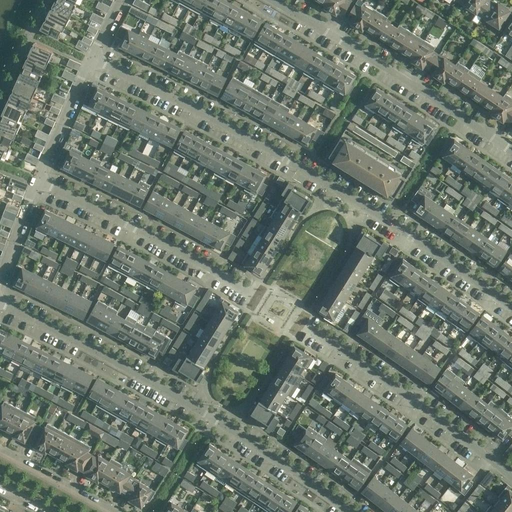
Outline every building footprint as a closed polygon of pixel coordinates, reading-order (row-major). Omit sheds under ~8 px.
[(77,4),(68,0),(55,0),(52,6),(71,16),(77,4)] [(150,5),(140,0),(134,0),(132,4),(142,9),(147,11),(150,5)] [(180,0),(179,3),(189,8),(193,0),(180,0)] [(193,0),(189,8),(199,14),(206,0),(193,0)] [(212,16),(220,0),(206,0),(199,14),(200,14),(202,11),(212,16)] [(230,5),(220,0),(212,16),(222,21),(230,5)] [(328,0),(326,5),(326,4),(324,8),(325,8),(325,10),(330,12),(331,12),(336,15),(337,12),(343,16),(351,1),(349,0),(328,0)] [(460,0),(459,2),(482,17),(492,2),(489,0),(460,0)] [(96,7),(107,13),(110,7),(99,1),(96,7)] [(362,30),(364,27),(375,9),(364,2),(361,7),(355,3),(346,18),(352,21),(350,23),(356,26),(355,28),(360,30),(361,30),(362,30)] [(498,3),(497,5),(492,2),(482,17),(504,31),(511,19),(511,14),(509,13),(510,11),(505,7),(505,6),(500,3),(499,4),(498,3)] [(423,13),(426,8),(420,4),(416,9),(423,13)] [(240,10),(230,5),(222,21),(220,24),(230,30),(232,27),(241,10),(241,9),(240,10)] [(65,26),(71,16),(52,6),(47,17),(65,26)] [(149,12),(155,15),(157,10),(151,7),(149,12)] [(433,13),(426,8),(423,13),(430,18),(433,13)] [(364,27),(370,31),(370,32),(376,36),(387,17),(375,9),(364,27)] [(242,32),(250,16),(245,13),(246,12),(241,10),(232,27),(230,30),(230,31),(240,36),(242,32)] [(90,18),(101,24),(104,18),(93,13),(90,18)] [(169,22),(172,17),(165,14),(163,19),(169,22)] [(261,22),(250,16),(242,32),(252,38),(261,22)] [(436,23),(445,29),(450,21),(440,16),(436,23)] [(65,26),(47,17),(41,29),(58,37),(61,30),(63,31),(65,26)] [(178,20),(172,17),(169,22),(175,25),(178,20)] [(387,17),(376,36),(381,39),(383,39),(388,42),(400,25),(399,24),(397,28),(385,21),(388,17),(387,17)] [(271,28),(265,24),(254,43),(264,50),(276,29),(272,27),(271,28)] [(87,30),(96,34),(98,30),(90,25),(87,30)] [(400,25),(388,42),(394,46),(394,47),(400,51),(412,32),(400,25)] [(139,34),(121,26),(116,35),(124,39),(120,47),(131,52),(132,50),(131,50),(139,34)] [(196,28),(192,26),(188,33),(193,35),(196,28)] [(281,32),(276,29),(264,50),(274,55),(285,36),(280,33),(281,32)] [(141,30),(139,34),(131,50),(132,50),(136,52),(136,53),(140,55),(148,39),(151,35),(141,30)] [(412,32),(400,51),(406,55),(407,54),(412,57),(424,40),(412,32)] [(210,42),(213,37),(207,34),(204,39),(210,42)] [(86,52),(93,40),(84,36),(82,41),(79,39),(75,47),(86,52)] [(284,61),(296,41),(291,38),(291,39),(285,36),(274,55),(284,61)] [(219,40),(213,37),(210,42),(217,45),(219,40)] [(158,44),(148,39),(140,55),(145,58),(146,57),(151,59),(158,44)] [(424,40),(412,57),(411,61),(412,61),(412,63),(416,65),(417,65),(423,68),(424,66),(429,69),(438,55),(433,51),(435,47),(424,40)] [(296,41),(284,61),(294,67),(305,48),(296,42),(296,41)] [(482,51),(485,46),(478,42),(475,46),(482,51)] [(48,63),(53,51),(34,43),(29,54),(48,63)] [(168,49),(158,44),(151,59),(156,62),(155,63),(160,65),(168,49)] [(231,52),(234,47),(227,44),(225,49),(231,52)] [(492,51),(485,46),(482,51),(489,56),(492,51)] [(240,50),(234,47),(231,52),(237,56),(240,50)] [(314,54),(305,48),(294,67),(296,64),(305,69),(303,73),(315,53),(315,52),(314,54)] [(177,54),(168,49),(160,65),(164,67),(165,66),(170,69),(179,50),(177,54)] [(179,50),(170,69),(175,71),(175,72),(179,75),(189,55),(179,50)] [(320,56),(315,53),(303,73),(313,79),(325,60),(319,57),(320,56)] [(46,67),(48,63),(29,54),(23,66),(43,75),(43,74),(41,73),(44,67),(46,67)] [(189,55),(179,75),(184,77),(184,76),(189,78),(199,59),(189,55)] [(443,58),(438,55),(429,69),(434,72),(433,74),(438,78),(437,79),(442,82),(443,81),(444,82),(446,79),(455,65),(444,57),(443,58)] [(255,65),(258,60),(252,57),(249,62),(255,65)] [(506,67),(509,62),(502,58),(499,62),(506,67)] [(81,64),(70,59),(67,65),(78,70),(81,64)] [(199,59),(189,78),(194,81),(194,82),(198,84),(208,64),(199,59)] [(264,64),(258,60),(255,65),(261,69),(264,64)] [(334,65),(325,60),(313,79),(314,79),(316,75),(325,81),(323,84),(335,64),(334,65)] [(446,79),(452,83),(452,84),(457,88),(470,69),(458,61),(455,65),(446,79)] [(209,64),(208,64),(198,84),(203,86),(204,85),(209,88),(216,73),(207,68),(209,64)] [(340,67),(335,64),(323,84),(333,90),(345,69),(344,69),(345,69),(344,71),(339,68),(340,67)] [(43,75),(23,66),(25,67),(23,71),(22,70),(18,78),(38,86),(43,75)] [(275,76),(278,71),(272,68),(269,73),(275,76)] [(356,75),(345,69),(333,90),(334,89),(344,95),(346,93),(348,95),(354,85),(351,83),(356,76),(356,75)] [(470,69),(457,88),(463,92),(464,91),(470,95),(482,77),(470,69)] [(62,76),(73,81),(76,75),(65,70),(62,76)] [(284,75),(278,71),(275,76),(281,80),(284,75)] [(216,73),(209,88),(214,90),(213,91),(218,94),(226,78),(216,73)] [(228,99),(232,101),(243,82),(233,77),(223,95),(228,98),(228,99)] [(482,77),(470,95),(476,99),(476,100),(481,104),(491,89),(480,81),(482,78),(482,77)] [(33,97),(38,86),(18,78),(13,89),(33,97)] [(292,88),(296,80),(292,78),(288,85),(292,88)] [(300,83),(296,80),(292,88),(296,90),(300,83)] [(243,82),(232,101),(237,104),(237,103),(242,106),(252,87),(243,82)] [(60,88),(68,92),(71,87),(62,83),(60,88)] [(94,95),(88,93),(83,103),(99,110),(97,114),(98,114),(107,94),(108,94),(109,92),(98,87),(94,95)] [(252,87),(242,106),(247,108),(247,109),(251,112),(262,93),(252,87)] [(31,102),(33,97),(13,89),(8,101),(27,109),(28,109),(26,108),(29,101),(31,102)] [(386,96),(375,89),(372,95),(368,93),(363,102),(376,111),(386,96)] [(491,89),(481,104),(486,107),(488,107),(494,111),(506,93),(505,93),(503,97),(491,89)] [(315,99),(318,94),(312,90),(309,95),(315,99)] [(51,100),(63,105),(66,99),(54,93),(51,100)] [(262,93),(251,112),(255,114),(256,113),(261,116),(271,98),(262,93)] [(494,111),(492,114),(493,114),(492,116),(497,119),(498,118),(503,121),(505,119),(510,123),(511,119),(511,97),(506,93),(494,111)] [(117,99),(108,94),(107,94),(98,114),(108,119),(119,98),(118,98),(117,99)] [(324,97),(318,94),(315,99),(321,102),(324,97)] [(391,99),(386,96),(376,111),(386,117),(396,101),(391,98),(391,99)] [(119,98),(108,119),(118,124),(128,104),(123,102),(123,101),(119,98)] [(272,98),(271,98),(261,116),(266,119),(265,120),(270,122),(281,103),(280,103),(278,107),(269,102),(272,98)] [(27,109),(8,101),(2,114),(21,122),(22,122),(18,120),(22,112),(25,114),(27,109)] [(400,104),(396,101),(386,117),(395,123),(392,126),(393,127),(405,108),(400,105),(400,104)] [(341,106),(333,102),(330,107),(338,111),(341,106)] [(281,103),(270,122),(274,125),(275,124),(280,127),(290,108),(281,103)] [(133,107),(128,104),(118,124),(129,129),(139,108),(134,106),(133,107)] [(50,111),(58,114),(61,109),(52,106),(50,111)] [(144,111),(139,108),(129,129),(131,126),(141,130),(149,114),(143,112),(144,111)] [(290,109),(290,108),(280,127),(285,129),(284,131),(289,133),(298,117),(288,112),(290,109)] [(405,108),(393,127),(402,133),(415,113),(410,110),(409,111),(405,108)] [(415,113),(402,133),(403,133),(405,130),(414,135),(424,120),(419,117),(420,116),(415,113)] [(0,126),(16,134),(21,122),(2,114),(4,115),(2,119),(0,118),(0,126)] [(159,119),(149,114),(141,130),(151,135),(159,119)] [(352,119),(359,124),(362,119),(355,114),(352,119)] [(307,123),(298,117),(289,133),(293,135),(294,134),(298,137),(297,139),(298,139),(307,123)] [(44,123),(53,126),(55,122),(46,118),(44,123)] [(169,124),(159,119),(151,135),(161,140),(169,124)] [(427,144),(436,131),(433,129),(434,127),(424,120),(412,139),(422,146),(424,142),(427,144)] [(85,125),(75,121),(73,126),(82,130),(85,125)] [(350,122),(347,127),(353,130),(356,126),(350,122)] [(324,132),(307,123),(298,139),(308,145),(312,138),(319,142),(324,132)] [(179,129),(169,124),(161,140),(172,146),(181,128),(180,127),(179,129)] [(368,129),(375,134),(378,129),(371,124),(368,129)] [(14,139),(16,134),(0,126),(0,140),(11,146),(11,145),(10,144),(12,138),(14,139)] [(80,133),(72,129),(70,134),(78,138),(80,133)] [(102,133),(94,129),(91,135),(99,139),(102,133)] [(385,133),(378,129),(375,134),(382,138),(385,133)] [(35,136),(47,141),(49,135),(38,130),(35,136)] [(185,130),(174,151),(184,157),(195,138),(185,132),(186,131),(185,130)] [(109,145),(113,137),(107,135),(104,142),(109,145)] [(394,146),(397,141),(390,136),(387,141),(394,146)] [(22,137),(23,145),(31,145),(31,137),(22,137)] [(118,140),(113,137),(109,145),(115,147),(118,140)] [(99,142),(91,138),(89,143),(96,147),(99,142)] [(204,143),(195,138),(184,157),(185,157),(187,154),(196,159),(205,142),(204,143)] [(340,138),(329,156),(395,197),(406,179),(394,171),(396,169),(395,168),(394,169),(389,165),(390,165),(389,164),(387,167),(353,146),(354,143),(347,138),(345,141),(340,138)] [(449,147),(446,145),(440,154),(453,163),(465,146),(454,139),(454,140),(449,147)] [(11,146),(0,140),(0,157),(2,158),(6,149),(9,151),(11,146)] [(404,145),(397,141),(394,146),(401,150),(404,145)] [(33,147),(42,151),(44,146),(36,142),(33,147)] [(105,152),(109,145),(104,142),(100,150),(105,152)] [(210,145),(205,142),(196,159),(206,164),(215,148),(210,146),(210,145)] [(64,147),(65,144),(57,162),(59,157),(65,160),(62,167),(72,172),(73,170),(82,151),(72,146),(70,150),(64,147)] [(129,154),(132,148),(125,144),(122,150),(129,154)] [(111,155),(115,147),(109,145),(105,152),(111,155)] [(465,146),(453,163),(463,169),(473,154),(464,148),(465,147),(465,146)] [(140,152),(132,148),(129,154),(137,157),(140,152)] [(225,154),(215,148),(206,164),(216,169),(214,173),(225,154)] [(83,151),(82,151),(73,170),(83,175),(92,156),(91,156),(90,160),(81,155),(83,151)] [(410,156),(417,160),(420,155),(413,151),(410,156)] [(126,161),(128,156),(121,152),(118,157),(126,161)] [(25,159),(36,164),(39,158),(28,153),(25,159)] [(150,163),(153,158),(145,154),(143,160),(150,163)] [(235,159),(225,154),(214,173),(224,179),(235,159)] [(473,154),(463,169),(472,176),(482,161),(473,154)] [(92,156),(83,175),(93,180),(102,161),(92,156)] [(135,166),(138,160),(128,156),(126,161),(135,166)] [(161,161),(153,158),(150,163),(158,167),(161,161)] [(245,165),(235,159),(224,179),(225,179),(227,175),(236,181),(246,163),(245,163),(245,165)] [(145,170),(147,165),(138,160),(135,166),(145,170)] [(102,161),(93,180),(102,184),(109,169),(100,165),(102,161)] [(492,167),(482,161),(472,176),(481,182),(492,167)] [(246,163),(236,181),(246,186),(244,190),(255,170),(250,167),(250,166),(246,164),(246,163)] [(155,169),(147,165),(145,170),(153,174),(155,169)] [(174,176),(177,171),(167,165),(164,171),(174,176)] [(501,174),(492,167),(481,182),(491,189),(501,174)] [(256,168),(255,170),(244,190),(255,195),(257,192),(262,195),(267,185),(262,182),(267,174),(256,168)] [(119,174),(109,169),(102,184),(112,189),(119,174)] [(184,181),(187,176),(184,174),(177,171),(174,176),(184,181)] [(169,182),(171,178),(162,173),(160,178),(169,182)] [(426,177),(433,182),(436,177),(429,173),(426,177)] [(129,179),(119,174),(112,189),(122,194),(129,179)] [(510,180),(501,174),(491,189),(500,195),(497,198),(498,199),(511,179),(510,180)] [(194,187),(197,182),(187,176),(184,181),(194,187)] [(276,181),(282,185),(285,180),(279,176),(276,181)] [(26,190),(28,184),(11,178),(9,184),(26,190)] [(180,183),(171,178),(169,182),(178,187),(180,183)] [(138,183),(129,179),(122,194),(131,199),(140,180),(138,183)] [(511,180),(511,179),(498,199),(507,205),(511,197),(511,180)] [(140,180),(131,199),(140,203),(140,205),(141,205),(151,185),(140,180)] [(205,186),(197,182),(194,187),(202,191),(205,186)] [(287,195),(285,199),(284,199),(300,209),(302,211),(308,202),(310,203),(311,202),(309,201),(310,198),(293,188),(294,185),(288,182),(282,193),(283,192),(287,195)] [(190,194),(192,189),(184,185),(182,190),(190,194)] [(452,195),(455,191),(449,187),(446,191),(452,195)] [(213,198),(217,191),(211,188),(208,195),(212,198),(213,198)] [(200,193),(192,189),(190,194),(197,198),(200,193)] [(271,200),(275,193),(270,190),(266,197),(271,200)] [(434,202),(418,190),(412,199),(419,204),(415,211),(414,210),(414,211),(424,217),(434,202)] [(146,206),(155,211),(163,196),(153,191),(144,207),(145,208),(146,206)] [(222,194),(217,191),(213,198),(218,201),(222,194)] [(461,195),(455,191),(452,195),(458,199),(461,195)] [(472,201),(477,194),(473,191),(468,198),(472,201)] [(12,198),(21,201),(23,196),(14,193),(12,198)] [(481,196),(477,194),(472,201),(476,203),(481,196)] [(209,205),(213,198),(212,198),(208,195),(204,202),(209,205)] [(172,201),(163,196),(155,211),(164,216),(172,201)] [(284,199),(285,199),(282,197),(276,207),(295,219),(298,215),(297,214),(300,209),(284,199)] [(214,208),(218,201),(213,198),(209,205),(214,208)] [(468,207),(472,201),(468,198),(463,204),(468,207)] [(234,209),(237,203),(230,199),(227,205),(234,209)] [(182,206),(172,201),(164,216),(174,221),(182,206)] [(263,202),(259,209),(263,212),(268,205),(263,202)] [(443,208),(434,202),(424,217),(424,218),(425,217),(424,217),(425,216),(434,222),(443,208)] [(493,206),(487,202),(483,207),(489,211),(493,206)] [(5,209),(17,214),(19,208),(7,203),(5,209)] [(246,208),(237,203),(234,209),(243,214),(246,208)] [(191,212),(182,206),(174,221),(183,226),(191,212)] [(227,214),(230,209),(223,206),(220,210),(227,214)] [(498,210),(493,206),(489,211),(495,215),(498,210)] [(295,219),(276,207),(270,216),(274,219),(288,227),(292,223),(293,223),(295,219)] [(443,208),(434,222),(443,228),(452,214),(443,208)] [(42,217),(36,214),(32,224),(37,226),(36,230),(46,235),(48,232),(55,217),(56,214),(46,209),(42,217)] [(238,214),(230,209),(227,214),(236,219),(238,214)] [(259,219),(263,212),(259,209),(254,216),(259,219)] [(488,220),(490,215),(485,211),(482,216),(488,220)] [(201,217),(191,212),(183,226),(193,232),(201,217)] [(452,214),(443,228),(452,234),(461,220),(452,214)] [(496,219),(490,215),(488,220),(493,224),(496,219)] [(508,224),(511,219),(505,215),(502,220),(508,224)] [(0,223),(12,227),(14,221),(2,217),(0,223)] [(65,221),(55,217),(48,232),(58,236),(65,221)] [(211,222),(201,217),(193,232),(203,237),(211,222)] [(288,227),(274,219),(269,227),(265,225),(284,237),(286,233),(285,232),(288,227)] [(252,220),(247,227),(252,230),(256,223),(252,220)] [(461,220),(452,234),(461,240),(470,226),(461,220)] [(75,226),(65,221),(58,236),(67,241),(75,226)] [(220,227),(211,222),(203,237),(212,242),(220,227)] [(508,228),(502,224),(499,228),(505,232),(508,228)] [(284,237),(265,225),(259,235),(277,246),(280,241),(281,241),(284,237)] [(84,231),(75,226),(67,241),(77,246),(84,231)] [(479,232),(470,226),(461,240),(469,246),(479,232)] [(235,235),(220,227),(212,242),(211,244),(221,249),(225,242),(230,245),(235,235)] [(247,237),(252,230),(247,227),(243,234),(247,237)] [(0,230),(0,234),(8,237),(10,232),(1,229),(0,230)] [(94,235),(84,231),(77,246),(87,251),(94,235)] [(382,243),(364,232),(356,245),(359,246),(374,255),(373,255),(374,256),(377,252),(382,255),(389,244),(383,240),(382,243)] [(479,232),(469,246),(478,252),(488,238),(479,232)] [(104,240),(94,235),(87,251),(97,255),(104,240)] [(277,246),(259,235),(263,237),(257,246),(272,256),(275,251),(274,251),(277,246)] [(33,246),(35,241),(26,237),(24,242),(33,246)] [(488,238),(478,252),(487,258),(497,244),(488,238)] [(114,245),(104,240),(97,255),(106,260),(114,245)] [(497,244),(487,258),(497,265),(506,251),(497,244)] [(30,255),(32,250),(24,246),(21,251),(30,255)] [(272,256),(257,246),(252,255),(248,252),(248,253),(266,264),(269,259),(270,260),(272,256)] [(374,255),(359,246),(357,250),(356,249),(353,254),(368,264),(373,255),(374,255)] [(395,255),(399,250),(393,246),(389,252),(395,255)] [(118,247),(108,266),(118,271),(128,253),(118,247)] [(231,252),(227,258),(233,261),(236,255),(231,252)] [(137,257),(128,253),(118,271),(128,276),(138,257),(138,256),(137,257)] [(266,264),(248,253),(242,262),(245,265),(243,268),(251,272),(253,269),(261,275),(262,274),(261,273),(264,270),(262,269),(266,264)] [(368,264),(353,254),(349,260),(350,261),(348,264),(362,273),(368,264)] [(511,270),(511,255),(510,254),(500,267),(509,274),(511,270)] [(143,259),(138,257),(128,276),(137,281),(147,263),(142,260),(143,259)] [(398,266),(395,265),(389,273),(392,275),(389,279),(399,286),(402,282),(402,283),(412,268),(413,266),(414,266),(403,258),(403,259),(398,266)] [(157,268),(147,263),(137,281),(139,278),(148,282),(146,286),(147,286),(157,268)] [(362,273),(348,264),(346,268),(345,267),(341,273),(357,282),(362,273)] [(33,273),(17,265),(13,275),(18,277),(14,285),(25,290),(26,288),(33,273)] [(166,273),(157,268),(147,286),(156,291),(166,273)] [(412,268),(402,283),(411,289),(422,274),(421,274),(422,273),(417,270),(417,271),(412,268)] [(43,277),(33,273),(26,288),(30,290),(29,291),(35,294),(43,277)] [(175,278),(166,273),(156,291),(157,292),(158,288),(168,293),(176,277),(175,278)] [(357,282),(341,273),(338,278),(339,279),(336,283),(351,291),(357,282)] [(378,283),(382,277),(377,274),(374,280),(378,283)] [(422,274),(411,289),(420,295),(417,298),(418,299),(431,281),(422,274)] [(53,282),(43,277),(35,294),(40,296),(41,295),(45,297),(53,282)] [(181,279),(176,277),(168,293),(177,298),(175,301),(175,302),(185,284),(184,284),(185,283),(180,280),(181,279)] [(374,289),(378,283),(374,280),(370,286),(374,289)] [(186,281),(185,283),(184,284),(185,284),(175,302),(185,307),(187,303),(193,306),(198,297),(192,294),(196,286),(186,281)] [(431,281),(418,299),(427,305),(440,287),(441,286),(436,283),(435,284),(431,281)] [(62,287),(53,282),(45,297),(49,299),(48,300),(55,303),(62,287)] [(351,291),(336,283),(334,286),(333,286),(330,291),(345,301),(351,291)] [(113,296),(116,292),(105,286),(102,290),(113,296)] [(72,292),(62,287),(55,303),(60,306),(60,304),(65,307),(72,292)] [(439,308),(439,309),(449,294),(440,287),(427,305),(426,307),(435,313),(439,308)] [(203,295),(209,298),(213,291),(208,288),(203,295)] [(345,301),(330,291),(326,296),(327,297),(325,301),(339,310),(345,301)] [(82,296),(72,292),(65,307),(68,308),(68,309),(74,312),(82,296)] [(367,301),(370,295),(366,293),(362,299),(367,301)] [(391,298),(384,293),(381,298),(387,303),(391,298)] [(449,294),(439,309),(448,315),(459,299),(455,296),(454,297),(449,294)] [(82,296),(74,312),(79,315),(80,314),(84,316),(92,301),(82,296)] [(224,298),(216,311),(231,320),(237,310),(230,306),(231,303),(224,298)] [(393,307),(397,302),(391,298),(387,303),(393,307)] [(363,307),(367,301),(362,299),(358,305),(363,307)] [(459,299),(448,315),(457,321),(455,325),(468,307),(463,303),(464,302),(459,299)] [(88,318),(98,324),(108,305),(98,300),(88,318)] [(339,310),(325,301),(322,306),(321,305),(318,310),(326,315),(325,317),(324,317),(324,318),(335,325),(335,324),(332,322),(339,310)] [(386,312),(389,308),(383,303),(380,307),(386,312)] [(108,305),(98,324),(108,329),(118,310),(108,305)] [(406,316),(409,311),(404,307),(400,312),(406,316)] [(468,307),(455,325),(465,332),(478,314),(468,307)] [(131,308),(128,314),(138,319),(141,313),(131,308)] [(392,316),(395,312),(389,308),(386,312),(392,316)] [(118,310),(108,329),(117,334),(125,319),(116,314),(118,311),(118,310)] [(216,311),(211,320),(225,329),(231,320),(216,311)] [(355,320),(359,314),(354,311),(351,317),(355,320)] [(415,315),(409,311),(406,316),(412,320),(415,315)] [(177,316),(170,312),(167,317),(174,320),(177,316)] [(367,340),(369,338),(368,338),(378,324),(364,314),(358,323),(362,326),(357,333),(367,340)] [(127,339),(137,321),(137,320),(128,315),(125,319),(117,334),(127,339)] [(404,324),(407,320),(401,316),(398,320),(404,324)] [(480,338),(491,324),(482,317),(468,334),(477,341),(480,338)] [(161,322),(168,326),(170,322),(163,318),(161,322)] [(211,320),(205,329),(219,338),(225,329),(211,320)] [(409,328),(413,324),(407,320),(404,324),(409,328)] [(137,321),(127,339),(132,342),(131,343),(136,345),(146,326),(137,321)] [(424,331),(429,324),(426,321),(421,328),(424,331)] [(347,332),(351,326),(346,324),(343,329),(347,332)] [(387,330),(378,324),(368,338),(369,338),(377,344),(387,330)] [(428,333),(433,326),(429,324),(424,331),(428,333)] [(480,338),(477,341),(487,349),(490,345),(489,345),(501,330),(497,327),(496,328),(491,324),(480,338)] [(146,326),(136,345),(136,346),(137,344),(145,349),(146,348),(154,335),(144,330),(146,326)] [(420,337),(424,331),(421,328),(416,334),(420,337)] [(0,350),(2,352),(11,334),(1,329),(0,329),(0,350)] [(205,329),(199,338),(213,347),(219,338),(205,329)] [(396,337),(387,330),(377,344),(386,350),(396,337)] [(489,345),(490,345),(498,352),(499,352),(509,338),(505,334),(505,333),(501,330),(489,345)] [(424,340),(428,333),(424,331),(420,337),(424,340)] [(443,342),(447,337),(441,333),(437,338),(443,342)] [(12,334),(11,334),(2,352),(12,357),(21,340),(20,341),(11,336),(12,334)] [(169,343),(154,335),(146,348),(145,349),(144,351),(154,357),(158,350),(164,353),(169,343)] [(405,343),(396,337),(386,350),(395,357),(405,343)] [(449,346),(452,341),(447,337),(443,342),(449,346)] [(199,338),(193,348),(208,357),(213,347),(199,338)] [(499,352),(498,352),(495,355),(505,363),(508,359),(507,359),(511,352),(511,339),(509,338),(499,352)] [(26,343),(21,340),(12,357),(23,362),(31,346),(25,344),(26,343)] [(442,345),(436,341),(433,345),(439,349),(442,345)] [(405,343),(395,357),(404,363),(414,349),(405,343)] [(448,349),(442,345),(439,349),(445,353),(448,349)] [(41,351),(31,346),(23,362),(33,367),(41,351)] [(303,351),(296,347),(290,356),(308,368),(314,358),(310,356),(312,353),(305,348),(303,351)] [(193,348),(188,356),(202,365),(208,357),(193,348)] [(414,349),(404,363),(413,369),(422,355),(414,349)] [(465,358),(469,353),(463,349),(460,354),(465,358)] [(51,356),(41,351),(33,367),(43,373),(51,356)] [(434,358),(425,351),(422,355),(413,369),(422,375),(431,362),(434,358)] [(474,358),(469,353),(465,358),(471,362),(474,358)] [(179,357),(172,367),(178,371),(180,369),(197,380),(205,367),(202,365),(188,356),(187,355),(184,360),(179,357)] [(61,361),(51,356),(43,373),(53,378),(62,360),(61,360),(61,361)] [(163,362),(169,365),(172,360),(166,356),(163,362)] [(308,368),(290,356),(285,366),(299,375),(304,366),(308,368)] [(465,362),(459,357),(456,362),(462,366),(465,362)] [(67,363),(62,360),(53,378),(63,383),(61,386),(71,367),(66,364),(67,363)] [(328,363),(324,360),(320,367),(324,370),(328,363)] [(431,362),(422,375),(430,381),(429,382),(430,383),(440,368),(431,362)] [(470,366),(465,362),(462,366),(467,370),(470,366)] [(482,373),(487,366),(484,364),(479,370),(482,373)] [(299,375),(285,366),(279,375),(293,384),(299,375)] [(486,376),(491,369),(487,366),(482,373),(486,376)] [(82,372),(71,367),(61,386),(72,392),(82,372)] [(439,387),(443,391),(456,374),(447,367),(433,385),(434,386),(438,388),(439,387)] [(6,370),(3,376),(9,378),(12,373),(6,370)] [(478,379),(482,373),(479,370),(474,376),(478,379)] [(82,371),(82,372),(72,392),(74,388),(84,393),(92,377),(87,374),(87,373),(82,371)] [(316,373),(312,379),(316,382),(320,376),(316,373)] [(323,392),(332,399),(345,380),(336,373),(331,380),(325,376),(319,385),(325,389),(323,392)] [(481,382),(486,376),(482,373),(478,379),(481,382)] [(456,374),(443,391),(452,398),(462,384),(465,381),(456,374)] [(293,384),(279,375),(273,384),(288,393),(292,396),(297,386),(293,384)] [(501,386),(505,381),(499,377),(496,382),(501,386)] [(98,401),(96,405),(107,386),(97,380),(88,395),(98,401)] [(345,380),(332,399),(335,396),(343,402),(353,388),(344,382),(346,380),(345,380)] [(507,390),(511,385),(505,381),(501,386),(507,390)] [(288,393),(273,384),(267,393),(282,402),(288,393)] [(462,384),(452,398),(461,404),(471,391),(462,384)] [(500,389),(494,384),(490,388),(497,393),(500,389)] [(24,387),(20,385),(17,391),(25,395),(28,389),(24,387)] [(117,391),(107,386),(96,405),(106,411),(117,391)] [(44,396),(47,390),(41,387),(39,393),(44,396)] [(362,394),(353,388),(343,402),(352,408),(362,394)] [(52,393),(47,390),(44,396),(50,398),(52,393)] [(127,397),(117,391),(106,411),(116,416),(128,396),(127,396),(127,397)] [(305,400),(309,394),(305,391),(301,397),(305,400)] [(471,391),(461,404),(469,411),(479,398),(471,391)] [(282,402),(267,393),(262,402),(276,411),(282,402)] [(370,401),(362,394),(352,408),(361,414),(370,401)] [(133,399),(128,396),(116,416),(126,422),(137,403),(132,400),(133,399)] [(64,406),(67,401),(62,398),(58,403),(64,406)] [(479,398),(469,411),(478,417),(488,404),(479,398)] [(262,402),(259,400),(251,413),(269,424),(267,426),(273,430),(279,420),(274,417),(277,412),(276,411),(262,402)] [(488,404),(478,417),(486,424),(499,407),(491,400),(488,404)] [(1,407),(0,405),(0,426),(4,428),(3,430),(15,406),(4,401),(1,407)] [(73,404),(67,401),(64,406),(70,409),(73,404)] [(370,401),(361,414),(370,421),(379,407),(370,401)] [(147,408),(137,403),(126,422),(128,419),(138,424),(136,427),(136,428),(147,408)] [(322,413),(325,408),(319,404),(316,408),(322,413)] [(15,406),(3,430),(9,434),(10,432),(15,434),(13,436),(14,436),(26,412),(15,406)] [(388,413),(379,407),(370,421),(378,427),(388,413)] [(499,407),(486,424),(494,430),(493,432),(493,433),(508,414),(499,407)] [(157,414),(147,408),(136,428),(146,433),(157,414)] [(331,412),(325,408),(322,413),(328,417),(331,412)] [(294,418),(298,412),(293,409),(289,416),(294,418)] [(88,419),(91,414),(85,410),(82,416),(88,419)] [(37,417),(26,412),(14,436),(15,437),(15,438),(19,440),(20,439),(25,441),(26,439),(31,442),(39,426),(34,423),(37,417)] [(397,419),(388,413),(378,427),(387,433),(397,419)] [(75,423),(78,418),(72,414),(69,420),(75,423)] [(97,417),(91,414),(88,419),(94,422),(97,417)] [(166,420),(157,414),(146,433),(146,434),(148,430),(157,435),(155,439),(156,439),(167,419),(166,420)] [(511,417),(508,414),(493,433),(502,439),(507,433),(511,436),(511,435),(511,417)] [(324,424),(327,419),(320,415),(317,419),(324,424)] [(340,425),(343,421),(337,417),(334,421),(340,425)] [(84,421),(78,418),(75,423),(81,427),(84,421)] [(172,422),(167,419),(156,439),(166,445),(177,425),(176,425),(171,423),(172,422)] [(397,419),(387,433),(396,440),(406,426),(397,419)] [(346,429),(349,425),(343,421),(340,425),(346,429)] [(108,430),(111,425),(105,422),(102,427),(108,430)] [(333,430),(336,426),(330,422),(327,426),(333,430)] [(44,429),(39,426),(31,442),(36,444),(35,447),(40,449),(40,451),(43,452),(44,452),(46,453),(58,429),(48,423),(44,429)] [(177,423),(176,425),(177,425),(166,445),(168,441),(182,449),(187,440),(183,438),(188,430),(177,423)] [(299,424),(293,433),(300,438),(295,445),(305,451),(306,449),(316,436),(318,432),(309,426),(306,429),(299,424)] [(117,428),(111,425),(108,430),(114,434),(117,428)] [(341,430),(336,426),(333,430),(338,434),(341,430)] [(286,430),(280,427),(277,432),(283,436),(286,430)] [(58,429),(46,453),(47,451),(57,456),(56,458),(69,434),(58,429)] [(355,438),(360,431),(356,429),(352,435),(355,438)] [(411,429),(400,443),(409,449),(420,436),(411,429)] [(359,440),(364,434),(360,431),(355,438),(359,440)] [(306,449),(315,455),(324,442),(327,438),(318,432),(316,436),(306,449)] [(69,434),(56,458),(62,462),(64,459),(68,462),(66,464),(67,464),(80,440),(69,434)] [(137,435),(131,443),(137,447),(143,438),(137,435)] [(351,444),(355,438),(352,435),(347,441),(351,444)] [(420,436),(409,449),(418,456),(428,443),(420,436)] [(355,447),(359,440),(355,438),(351,444),(355,447)] [(125,449),(129,443),(125,441),(121,439),(117,444),(125,449)] [(90,446),(80,440),(67,464),(68,465),(68,466),(72,468),(73,467),(78,470),(79,468),(84,470),(92,455),(87,452),(90,446)] [(375,450),(378,445),(373,441),(370,446),(375,450)] [(324,442),(315,455),(324,462),(333,448),(324,442)] [(199,460),(196,464),(206,470),(219,452),(220,450),(210,443),(205,451),(201,449),(195,458),(199,460)] [(428,443),(418,456),(426,463),(437,449),(428,443)] [(147,453),(151,448),(145,445),(142,450),(147,453)] [(381,454),(384,449),(378,445),(375,450),(381,454)] [(368,455),(371,450),(365,446),(362,451),(368,455)] [(151,448),(147,453),(153,457),(156,451),(151,448)] [(333,448),(324,462),(333,468),(342,454),(333,448)] [(437,449),(426,463),(435,469),(445,456),(437,449)] [(377,454),(371,450),(368,455),(374,459),(377,454)] [(219,452),(206,470),(216,477),(229,457),(224,454),(224,455),(219,452)] [(342,454),(333,468),(341,474),(351,460),(342,454)] [(97,457),(92,455),(84,470),(88,473),(87,475),(92,478),(92,479),(96,481),(97,481),(98,481),(112,458),(111,458),(109,461),(99,455),(97,457)] [(445,456),(435,469),(444,476),(454,463),(445,456)] [(229,457),(216,477),(219,473),(228,479),(238,464),(229,458),(229,457)] [(351,460),(341,474),(350,480),(360,466),(362,463),(353,457),(351,460)] [(397,466),(400,462),(394,457),(391,461),(397,466)] [(112,458),(98,481),(98,482),(100,480),(103,482),(102,484),(108,487),(122,464),(112,458)] [(170,467),(173,462),(167,458),(164,463),(170,467)] [(402,470),(405,466),(400,462),(397,466),(402,470)] [(360,466),(350,480),(360,487),(371,470),(362,463),(360,466)] [(391,472),(394,468),(389,463),(386,468),(391,472)] [(454,463),(444,476),(452,483),(464,467),(462,469),(454,463)] [(122,464),(108,487),(115,491),(116,489),(125,494),(134,479),(129,476),(131,474),(120,468),(122,464)] [(235,489),(247,471),(238,464),(228,479),(225,483),(235,489)] [(473,474),(464,467),(452,483),(460,489),(459,491),(464,495),(472,484),(468,481),(473,474)] [(397,476),(400,472),(394,468),(391,472),(397,476)] [(194,474),(187,470),(184,476),(191,480),(194,474)] [(244,495),(257,477),(247,471),(235,489),(244,495)] [(413,480),(418,474),(414,471),(409,477),(413,480)] [(493,476),(488,472),(481,482),(485,486),(493,476)] [(416,483),(421,477),(418,474),(413,480),(416,483)] [(367,494),(371,497),(382,483),(374,476),(363,489),(367,493),(367,494)] [(254,502),(266,483),(257,477),(244,495),(254,502)] [(408,486),(413,480),(409,477),(404,483),(408,486)] [(155,491),(134,479),(125,494),(130,497),(129,500),(135,503),(135,504),(139,507),(141,506),(142,507),(147,499),(150,501),(155,491)] [(412,489),(416,483),(413,480),(408,486),(412,489)] [(207,490),(211,485),(206,481),(202,486),(207,490)] [(266,483),(254,502),(263,508),(276,490),(266,483)] [(382,483),(371,497),(377,501),(377,500),(381,503),(391,490),(382,483)] [(434,488),(429,484),(425,488),(431,492),(434,488)] [(213,493),(216,488),(211,485),(207,490),(213,493)] [(482,489),(478,485),(473,491),(478,495),(482,489)] [(511,491),(506,487),(498,496),(511,507),(511,491)] [(440,492),(434,488),(431,492),(437,497),(440,492)] [(450,503),(457,494),(449,488),(442,497),(450,503)] [(285,496),(276,490),(263,508),(264,508),(266,505),(275,511),(285,496)] [(400,497),(391,490),(381,503),(384,506),(384,507),(389,511),(400,497)] [(429,495),(423,490),(420,494),(426,499),(429,495)] [(474,500),(478,495),(473,491),(469,496),(474,500)] [(434,499),(429,495),(426,499),(431,503),(434,499)] [(288,511),(295,503),(285,496),(275,511),(274,511),(288,511)] [(511,511),(511,507),(498,496),(498,497),(501,499),(494,507),(491,505),(499,511),(511,511)] [(401,511),(408,503),(400,497),(389,511),(390,511),(401,511)] [(187,511),(169,500),(163,509),(166,511),(165,511),(187,511)] [(228,505),(224,502),(220,508),(226,511),(228,511),(232,508),(228,505)] [(408,503),(401,511),(415,511),(417,510),(408,503)] [(463,511),(468,507),(463,503),(459,509),(463,511)]
